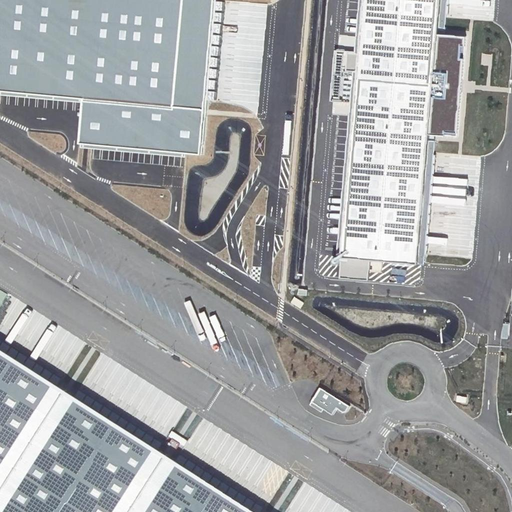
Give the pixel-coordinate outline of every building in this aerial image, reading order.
[(0,0),(0,90),(87,99),(206,110),(216,0),(0,0)] [(441,0),(362,0),(339,256),(370,259),(418,263),(430,133),(438,36),(441,0)] [(466,38),(438,36),(430,133),(457,136),(466,38)] [(202,155),(206,110),(87,99),(82,144),(202,155)] [(370,259),(339,256),(338,275),(368,278),(370,259)] [(455,352),(463,339),(390,295),(383,308),(455,352)] [(251,511),(0,351),(0,511),(251,511)] [(346,405),(319,389),(311,403),(330,414),(334,407),(342,412),(346,405)]
